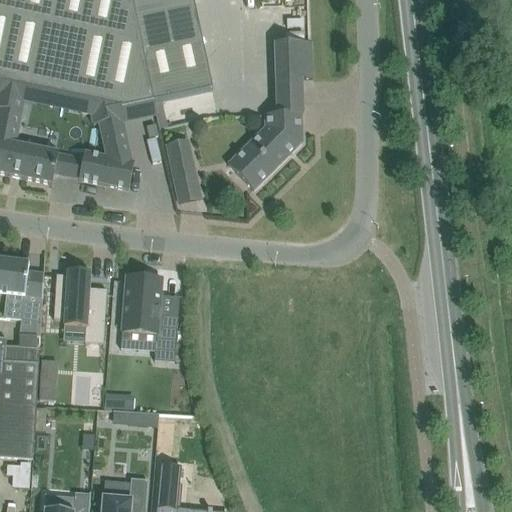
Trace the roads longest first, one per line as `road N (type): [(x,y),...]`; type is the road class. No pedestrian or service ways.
road 1 (secondary): [(467,450),(413,0)]
road 2 (residential): [(360,237),(344,251),(315,256),(0,219)]
road 3 (residential): [(360,237),(368,207),(365,0)]
